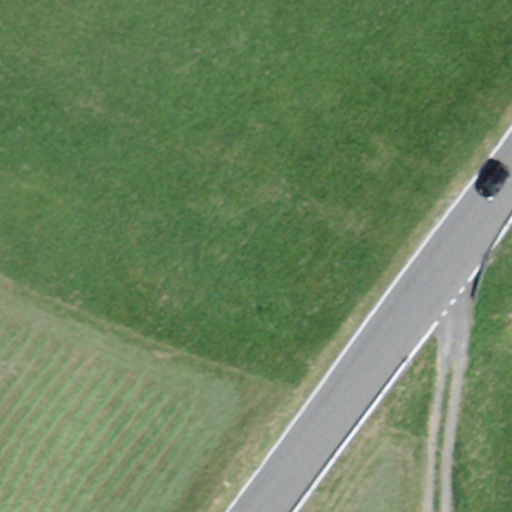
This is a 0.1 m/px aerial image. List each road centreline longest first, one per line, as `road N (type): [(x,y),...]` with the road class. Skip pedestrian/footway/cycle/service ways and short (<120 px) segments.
road 1 (unclassified): [(259,511),(511,170)]
road 2 (track): [(419,290),(441,317),(446,349),(437,511)]
